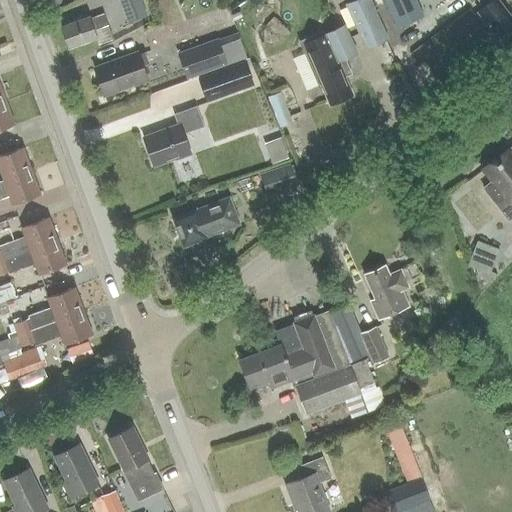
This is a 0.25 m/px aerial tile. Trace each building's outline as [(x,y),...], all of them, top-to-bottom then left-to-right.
[(386,38),(375,12),(369,0),(351,0),(344,3),(364,48),(386,38)] [(382,0),(395,28),(423,16),(415,0),(382,0)] [(477,0),(483,8),(478,12),(497,36),(511,24),(511,18),(497,0),(477,0)] [(106,27),(117,23),(114,15),(107,18),(105,14),(91,19),(90,17),(61,27),(68,48),(94,39),(96,45),(111,40),(106,27)] [(356,53),(355,52),(344,26),(322,35),(329,52),(307,63),(315,81),(318,79),(329,105),(352,95),(336,59),(342,56),(343,59),(356,53)] [(238,60),(229,35),(178,53),(187,78),(238,60)] [(137,52),(94,67),(104,96),(147,80),(142,65),(148,63),(144,53),(138,55),(137,52)] [(253,85),(245,61),(197,78),(205,102),(253,85)] [(292,122),(286,108),(280,92),(266,97),(278,128),(292,122)] [(0,129),(14,125),(5,101),(0,102),(0,129)] [(265,119),(259,101),(251,103),(257,121),(265,119)] [(203,127),(196,106),(173,114),(177,126),(143,138),(153,165),(173,158),(175,161),(190,155),(183,134),(203,127)] [(0,182),(31,171),(22,147),(0,155),(0,182)] [(511,156),(507,150),(483,168),(493,181),(487,186),(499,201),(505,197),(510,203),(511,201),(511,156)] [(298,186),(290,163),(259,174),(267,197),(298,186)] [(40,195),(31,171),(0,182),(0,198),(9,195),(13,205),(40,195)] [(248,179),(236,183),(240,194),(252,189),(248,179)] [(239,224),(229,197),(195,209),(183,213),(184,215),(173,219),(175,225),(177,224),(185,245),(206,238),(206,237),(239,224)] [(0,262),(57,241),(48,217),(21,227),(24,237),(0,246),(0,262)] [(470,264),(492,273),(502,248),(479,239),(470,264)] [(66,265),(57,241),(0,262),(0,274),(34,262),(38,275),(66,265)] [(378,319),(408,306),(401,290),(408,287),(400,270),(389,275),(385,265),(364,274),(375,299),(370,301),(378,319)] [(0,301),(15,297),(10,282),(0,285),(0,301)] [(17,335),(83,311),(74,287),(47,297),(50,307),(28,315),(28,318),(13,324),(17,335)] [(330,313),(348,362),(365,356),(347,307),(330,313)] [(313,313),(292,321),(293,324),(274,331),(279,345),(239,360),(249,388),(276,378),(279,385),(293,380),(295,385),(295,386),(306,414),(360,393),(328,310),(314,316),(313,313)] [(92,335),(83,311),(17,335),(20,343),(21,346),(60,332),(64,345),(92,335)] [(420,347),(428,355),(451,332),(443,324),(420,347)] [(374,363),(388,357),(375,327),(361,334),(374,363)] [(0,366),(1,366),(0,364),(0,350),(20,343),(17,335),(0,341),(0,366)] [(87,343),(67,350),(73,367),(93,360),(87,343)] [(45,365),(39,348),(1,362),(7,379),(45,365)] [(426,491),(401,426),(384,433),(405,483),(383,492),(389,507),(426,491)] [(108,439),(124,471),(131,486),(133,485),(140,499),(162,488),(155,474),(154,475),(146,460),(147,459),(132,427),(108,439)] [(98,485),(78,445),(54,457),(67,482),(62,484),(70,499),(98,485)] [(328,511),(318,483),(330,479),(322,458),(296,467),(301,479),(286,484),(292,501),(294,500),(299,511),(328,511)] [(13,511),(41,511),(47,510),(28,470),(4,481),(16,506),(12,508),(13,511)] [(122,511),(115,491),(101,496),(107,511),(122,511)] [(433,511),(426,491),(389,507),(390,511),(433,511)]
